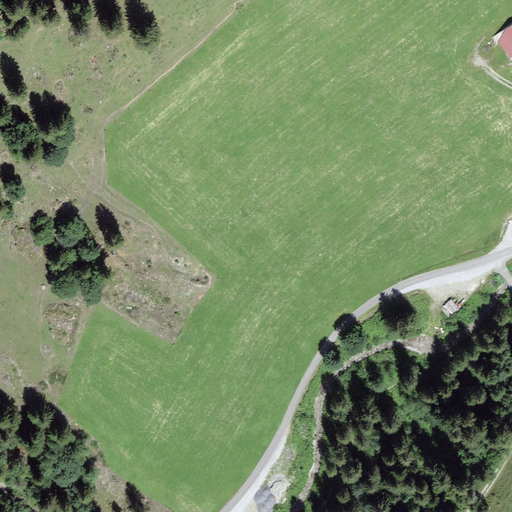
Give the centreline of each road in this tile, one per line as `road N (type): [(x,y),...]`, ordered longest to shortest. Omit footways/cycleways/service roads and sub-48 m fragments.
road 1 (unclassified): [(511,250),(359,310),(312,366),(271,456),(227,511)]
road 2 (track): [(309,511),(377,396),(438,375),(511,307)]
